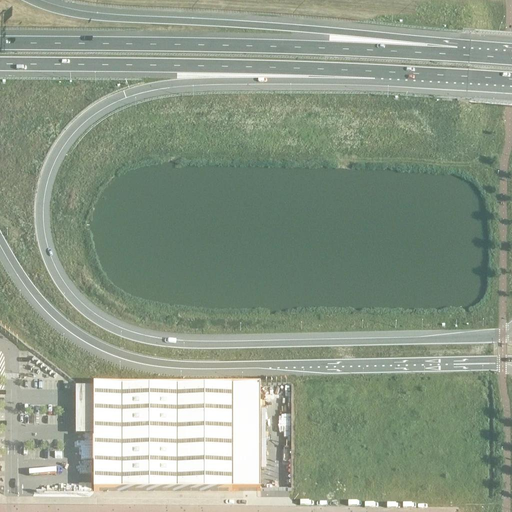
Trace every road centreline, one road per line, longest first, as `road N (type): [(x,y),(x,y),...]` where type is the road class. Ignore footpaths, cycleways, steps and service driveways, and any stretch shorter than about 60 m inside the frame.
road 1 (motorway): [(511,337),(184,344),(99,324),(56,279),(38,220),(45,179),(55,151),(100,104),(176,82),(373,71)]
road 2 (motorway): [(0,239),(31,290),(69,327),(153,363),(511,358)]
road 3 (motorway): [(455,54),(0,43)]
road 4 (motorway): [(455,54),(330,30),(105,17),(34,0)]
road 5 (motorway): [(0,63),(373,71)]
road 6 (motorway): [(373,71),(511,80)]
